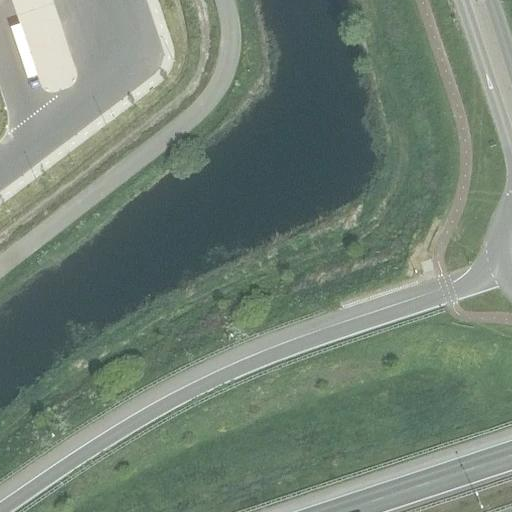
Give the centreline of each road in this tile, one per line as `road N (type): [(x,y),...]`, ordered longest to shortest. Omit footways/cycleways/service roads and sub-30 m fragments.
road 1 (motorway): [(501,268),(179,397),(0,511)]
road 2 (unclassified): [(224,0),(232,60),(216,92),(0,272)]
road 3 (motorway): [(511,455),(340,511)]
road 4 (secondary): [(461,0),(511,154)]
